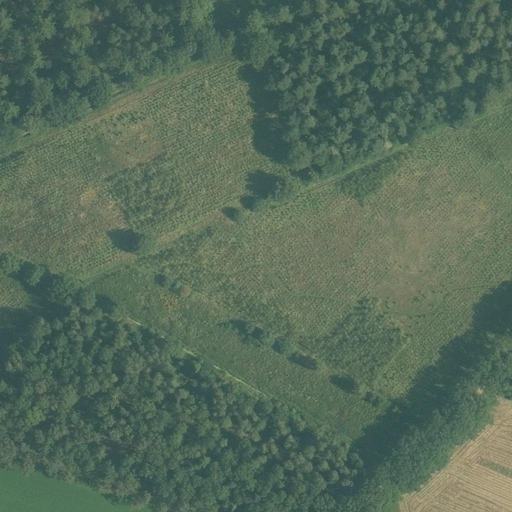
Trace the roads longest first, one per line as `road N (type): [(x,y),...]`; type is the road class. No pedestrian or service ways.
road 1 (track): [(0,135),(329,0)]
road 2 (track): [(511,352),(356,511)]
